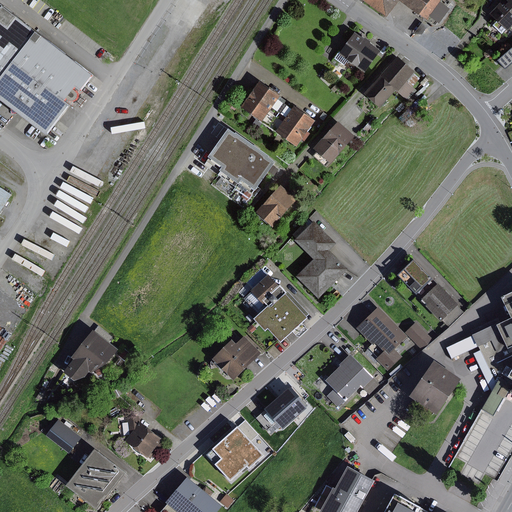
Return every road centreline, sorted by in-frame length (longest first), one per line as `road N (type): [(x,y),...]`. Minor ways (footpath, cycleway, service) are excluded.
road 1 (residential): [(125,501),(356,292),(495,139)]
road 2 (unknown): [(296,0),(51,372)]
road 3 (unclassified): [(165,0),(53,176)]
road 4 (residential): [(403,43),(284,175)]
